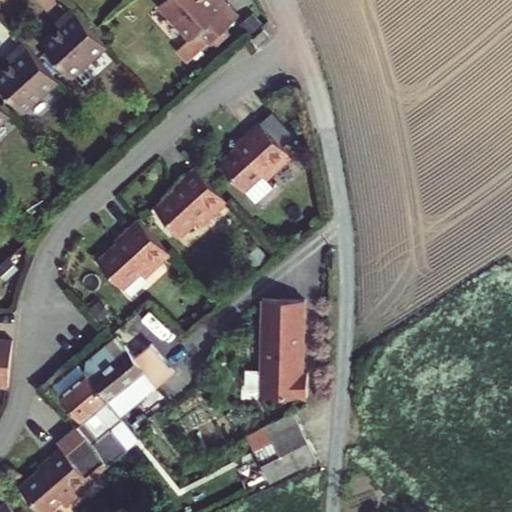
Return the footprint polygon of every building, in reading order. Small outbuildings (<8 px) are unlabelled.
[(163,0),(159,4),(189,39),(182,45),(192,57),(208,42),(239,16),(224,0),(163,0)] [(106,47),(95,34),(71,10),(59,21),(64,25),(59,30),(41,47),(72,79),(106,47)] [(55,25),(59,30),(64,25),(59,21),(55,25)] [(269,37),(263,31),(253,40),(259,47),(269,37)] [(14,60),(9,64),(0,73),(0,90),(22,113),(56,82),(21,44),(9,56),(14,60)] [(5,59),(9,64),(14,60),(9,56),(5,59)] [(0,122),(9,114),(0,103),(0,122)] [(272,113),(261,123),(282,147),(294,136),(272,113)] [(249,137),(220,162),(246,191),(263,175),(267,179),(292,157),(282,147),(261,123),(260,122),(247,134),(249,137)] [(228,201),(196,167),(183,179),(184,181),(155,207),(181,235),(198,220),(202,225),(228,201)] [(323,219),(318,214),(308,223),(313,229),(323,219)] [(170,254),(138,219),(125,231),(127,233),(98,259),(124,288),(141,272),(145,277),(170,254)] [(299,365),(301,365),(303,300),(262,299),(260,371),(260,395),(260,396),(306,398),(306,374),(299,374),(299,365)] [(109,400),(137,377),(145,371),(135,358),(116,338),(88,362),(86,372),(109,400)] [(0,387),(8,388),(12,341),(0,340),(0,387)] [(150,344),(135,358),(145,371),(158,386),(175,371),(150,344)] [(244,395),(260,395),(260,371),(245,371),(244,395)] [(109,400),(86,372),(61,394),(68,403),(83,421),(75,428),(107,464),(108,465),(129,446),(112,428),(124,417),(122,414),(116,407),(109,400)] [(120,404),(138,390),(144,385),(137,377),(109,400),(116,407),(120,404)] [(150,380),(144,385),(138,390),(151,404),(162,395),(150,380)] [(124,417),(125,418),(130,415),(120,404),(116,407),(122,414),(124,417)] [(294,413),(248,436),(255,451),(302,428),(294,413)] [(75,428),(59,442),(63,447),(49,458),(51,461),(21,486),(43,511),(49,511),(63,501),(68,506),(110,470),(108,465),(107,464),(75,428)] [(270,482),(317,459),(302,428),(255,451),(270,482)] [(16,511),(7,501),(0,507),(0,511),(16,511)]
